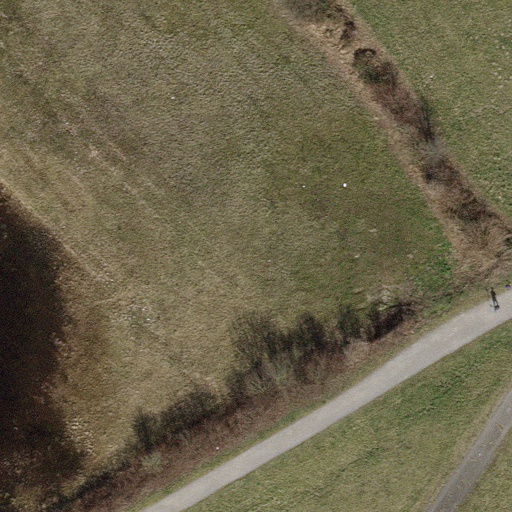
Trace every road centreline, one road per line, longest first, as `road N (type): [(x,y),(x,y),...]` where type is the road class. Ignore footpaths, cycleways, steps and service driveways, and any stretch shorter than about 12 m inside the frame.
road 1 (track): [(511,302),(142,511)]
road 2 (track): [(511,402),(436,511)]
